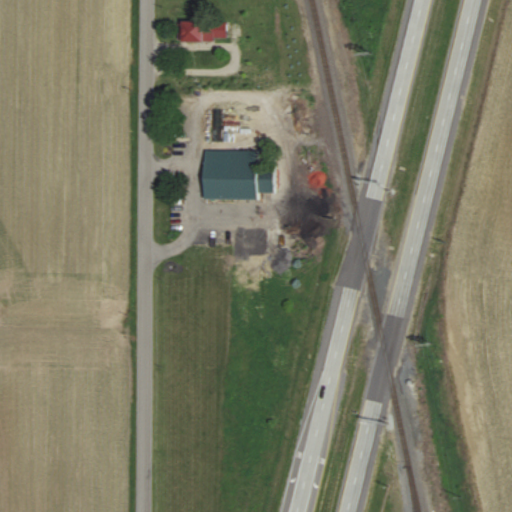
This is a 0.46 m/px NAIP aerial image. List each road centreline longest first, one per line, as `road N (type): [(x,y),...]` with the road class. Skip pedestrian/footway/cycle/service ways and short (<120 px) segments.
road 1 (primary): [(350,511),(478,0)]
road 2 (primary): [(425,0),(298,511)]
road 3 (residential): [(144,511),(146,0)]
